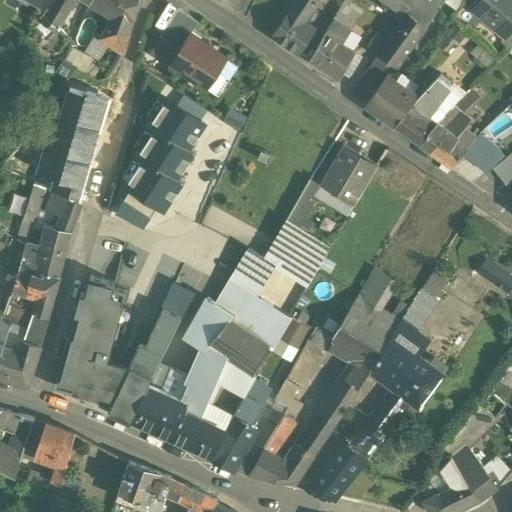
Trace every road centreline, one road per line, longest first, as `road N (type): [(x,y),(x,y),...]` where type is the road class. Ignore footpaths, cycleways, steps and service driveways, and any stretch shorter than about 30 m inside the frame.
road 1 (residential): [(149,0),(90,224),(30,408)]
road 2 (residential): [(494,211),(182,0)]
road 3 (residential): [(301,508),(30,408)]
